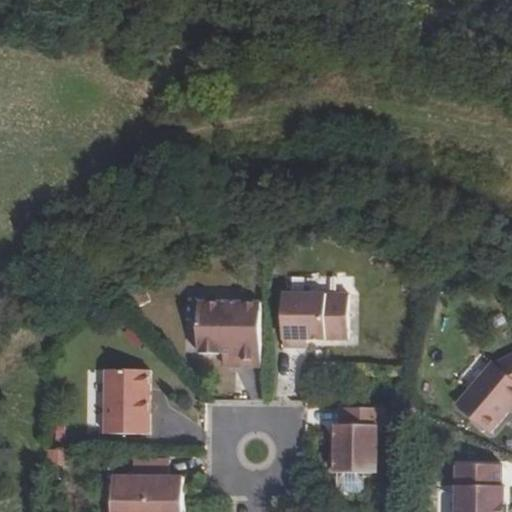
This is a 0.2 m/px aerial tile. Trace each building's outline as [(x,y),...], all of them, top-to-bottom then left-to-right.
[(284,295),(284,347),(300,348),(300,340),(308,340),(349,341),(349,295),(284,295)] [(262,304),(200,303),(199,355),(224,355),(236,355),(236,367),(261,367),(262,304)] [(236,355),(224,355),(224,367),(236,367),(236,355)] [(493,362),(456,406),(490,434),(511,407),(511,356),(495,364),(493,362)] [(150,372),(106,371),(106,435),(149,436),(150,372)] [(386,410),(341,409),(340,426),(333,426),(333,443),(336,443),(336,474),(339,474),(363,475),(378,475),(378,428),(385,428),(386,410)] [(68,466),(68,451),(48,451),(48,466),(68,466)] [(170,462),(134,462),(134,478),(114,478),(113,511),(184,511),(185,502),(169,502),(170,479),(170,462)] [(457,466),(456,511),(502,511),(503,505),(505,505),(505,487),(502,487),(502,466),(457,466)] [(363,489),(363,475),(339,474),(339,488),(346,493),(356,493),(363,489)] [(185,479),(170,479),(169,502),(185,502),(185,479)]
